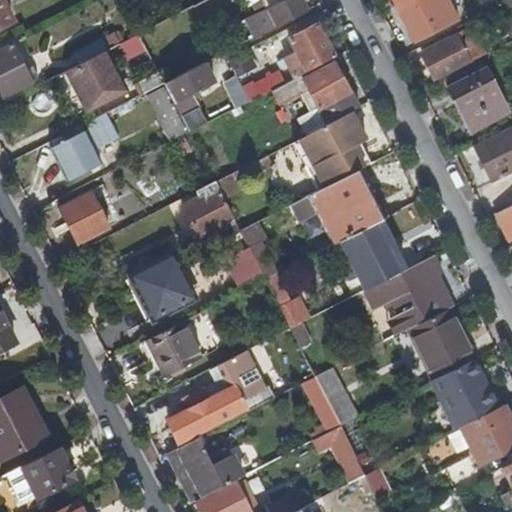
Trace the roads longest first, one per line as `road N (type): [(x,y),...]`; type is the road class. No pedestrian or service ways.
road 1 (residential): [(511,314),(348,0)]
road 2 (residential): [(160,511),(0,200)]
